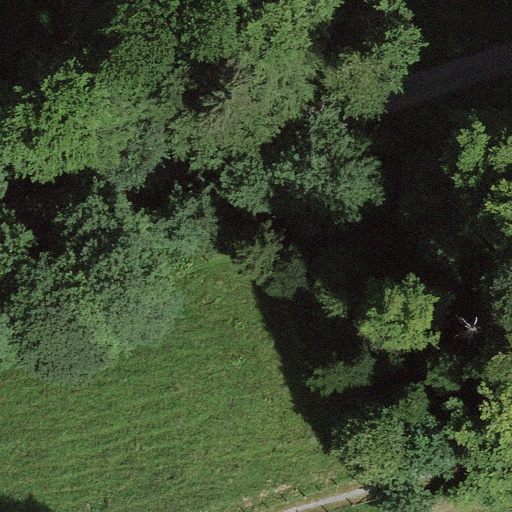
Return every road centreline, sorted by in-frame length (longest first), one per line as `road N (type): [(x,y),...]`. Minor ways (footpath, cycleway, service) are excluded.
road 1 (track): [(0,216),(511,58)]
road 2 (track): [(379,511),(511,472)]
